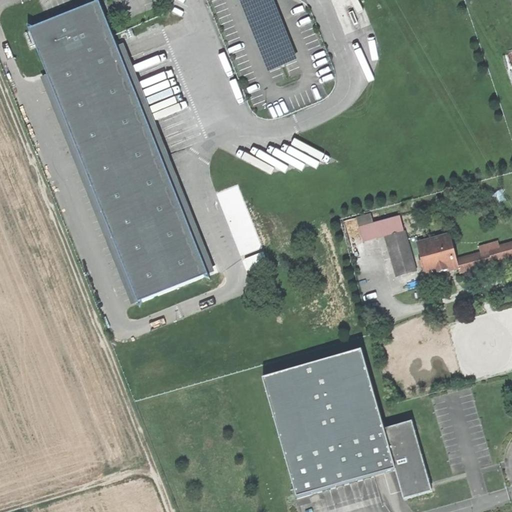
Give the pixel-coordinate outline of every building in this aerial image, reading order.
[(271,0),(240,0),(269,71),(296,60),(271,0)] [(138,303),(207,275),(116,45),(102,10),(99,2),(30,30),(138,303)] [(363,243),(386,236),(403,232),(399,217),(374,224),(371,214),(356,218),(363,243)] [(386,236),(397,275),(414,270),(403,232),(386,236)] [(418,243),(427,275),(458,266),(457,262),(448,234),(418,243)] [(460,272),(496,261),(493,251),(498,249),(496,242),(480,247),(482,254),(457,262),(458,266),(460,272)] [(493,251),(496,261),(511,256),(511,244),(498,249),(493,251)] [(362,352),(264,380),(297,499),(395,471),(401,491),(430,483),(421,452),(412,423),(384,430),(362,352)] [(432,493),(430,483),(401,491),(404,500),(432,493)]
